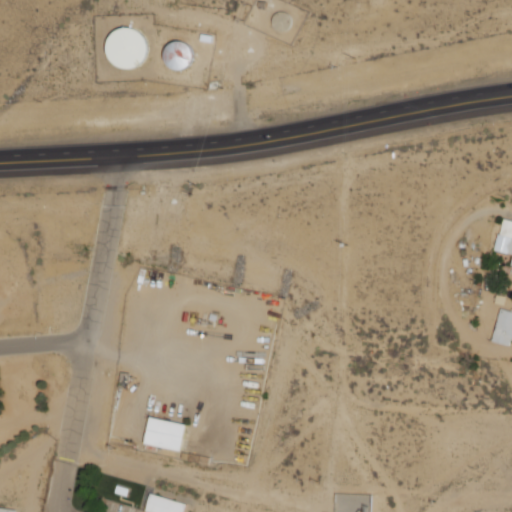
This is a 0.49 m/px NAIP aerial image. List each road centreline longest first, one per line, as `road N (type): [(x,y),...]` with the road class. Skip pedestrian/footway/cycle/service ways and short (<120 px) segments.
road 1 (primary): [(511,91),(219,143),(0,157)]
road 2 (residential): [(120,150),(61,496)]
